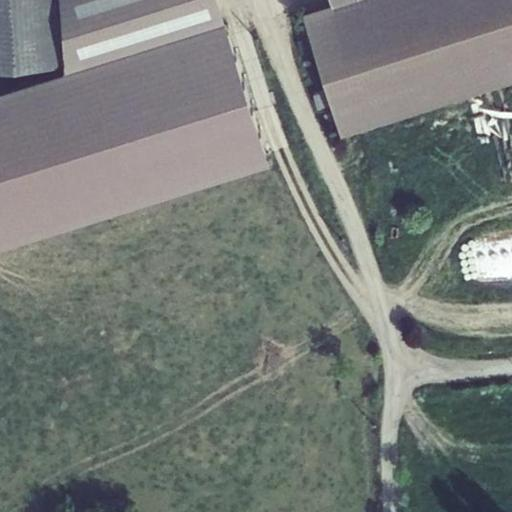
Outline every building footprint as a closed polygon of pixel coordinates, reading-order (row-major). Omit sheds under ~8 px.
[(0,0),(0,65),(63,62),(58,0),(0,0)] [(511,0),(326,0),(301,8),(325,83),(350,77),(359,107),(511,51),(511,0)] [(511,51),(359,107),(335,114),(339,130),(511,76),(511,51)] [(335,114),(359,107),(350,77),(325,83),(335,114)] [(357,137),(345,140),(359,192),(371,189),(357,137)]
